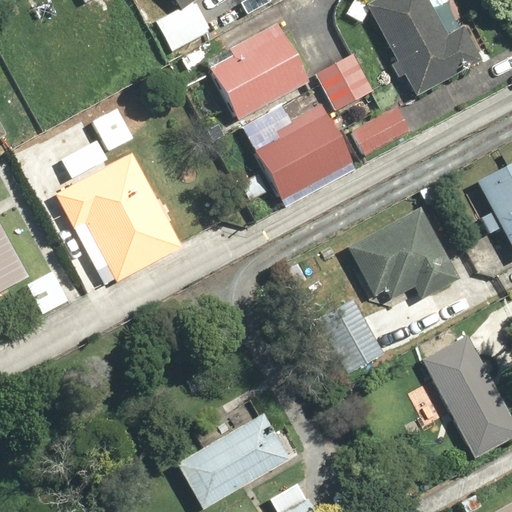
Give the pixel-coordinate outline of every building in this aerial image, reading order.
[(195,0),(169,0),(178,12),(189,5),(195,0)] [(425,0),(373,0),(364,6),(389,51),(378,58),(393,83),(404,77),(415,98),(482,60),(462,25),(445,35),(425,0)] [(230,57),(208,69),(236,121),(306,84),(275,25),(227,50),(230,57)] [(348,56),(313,75),(334,114),(369,94),(348,56)] [(271,137),(251,148),(280,201),(348,163),(316,104),(268,131),(271,137)] [(396,107),(348,131),(362,159),(410,135),(396,107)] [(117,111),(92,124),(107,152),(132,139),(117,111)] [(105,162),(94,142),(60,161),(71,181),(105,162)] [(129,157),(55,196),(72,229),(86,221),(117,281),(177,249),(129,157)] [(511,161),(474,183),(490,212),(477,220),(487,237),(500,230),(511,252),(511,161)] [(421,208),(344,249),(371,298),(384,291),(389,302),(412,290),(419,304),(461,282),(421,208)] [(0,227),(0,291),(27,277),(0,227)] [(381,354),(350,303),(319,321),(349,373),(381,354)] [(511,420),(466,336),(419,361),(472,459),(511,437),(511,420)] [(200,511),(288,459),(261,413),(173,465),(200,511)] [(296,482),(268,501),(275,511),(306,511),(314,507),(296,482)] [(511,511),(511,502),(493,511),(511,511)]
